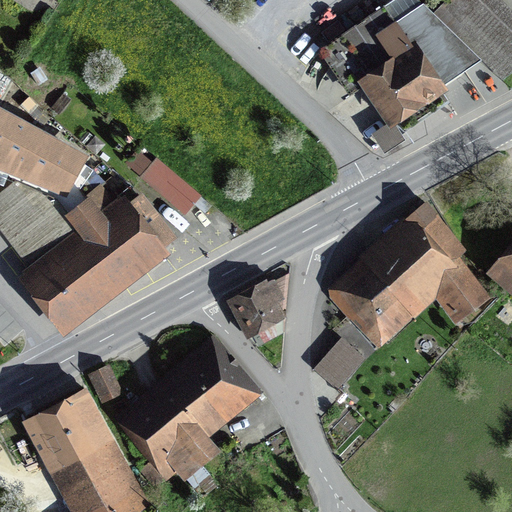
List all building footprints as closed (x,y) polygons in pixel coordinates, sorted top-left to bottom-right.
[(501,77),(511,67),(511,31),(479,0),(449,0),(436,14),(501,77)] [(480,59),(423,4),(395,23),(439,88),(480,59)] [(438,88),(439,88),(395,23),(384,6),(324,48),(351,86),(364,78),(401,132),(447,101),(438,88)] [(50,166),(80,187),(92,170),(80,161),(82,158),(0,114),(0,175),(11,179),(22,155),(50,166)] [(22,155),(11,179),(10,181),(55,201),(85,235),(68,248),(66,246),(55,255),(60,261),(31,283),(61,321),(171,236),(133,188),(114,202),(101,185),(104,182),(92,170),(80,187),(50,166),(22,155)] [(184,214),(200,194),(157,158),(141,177),(184,214)] [(432,210),(334,298),(352,318),(358,312),(380,335),(406,312),(403,308),(432,282),(460,318),(488,297),(456,256),(461,252),(452,238),(453,237),(432,210)] [(511,257),(500,271),(511,281),(511,257)] [(235,301),(259,343),(284,330),(289,273),(235,301)] [(188,470),(199,462),(216,448),(198,427),(241,392),(247,399),(259,388),(219,341),(184,371),(187,375),(124,427),(164,476),(177,466),(184,474),(188,470)] [(362,358),(343,341),(317,369),(336,386),(362,358)] [(119,393),(106,367),(91,373),(103,400),(119,393)] [(38,422),(86,511),(137,511),(147,504),(85,389),(70,397),(73,403),(38,422)] [(218,484),(199,462),(188,470),(207,492),(218,484)]
